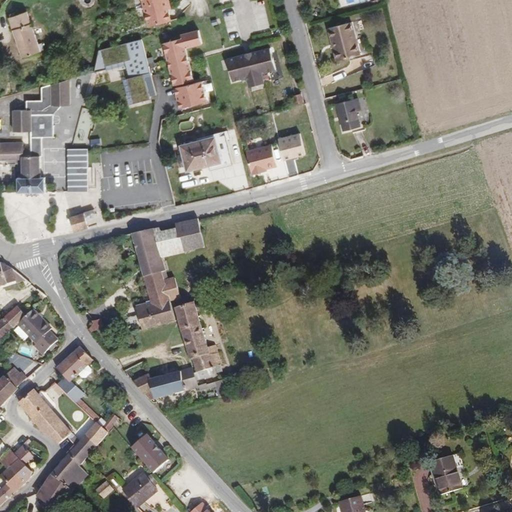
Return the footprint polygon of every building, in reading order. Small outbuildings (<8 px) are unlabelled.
[(173,21),(170,10),(167,0),(146,0),(153,26),(173,21)] [(15,19),(29,64),(47,57),(45,52),(49,51),(48,49),(45,50),(32,13),(15,19)] [(355,21),(331,26),(340,58),(363,53),(355,21)] [(197,86),(193,68),(189,69),(188,63),(192,62),(190,54),(206,49),(203,36),(186,41),(186,44),(168,49),(178,91),(197,86)] [(154,102),(160,101),(147,43),(103,55),(100,70),(99,77),(99,78),(110,75),(109,71),(129,66),(138,82),(144,107),(154,105),(154,102)] [(250,61),(231,66),(237,88),(250,84),(253,93),(267,91),(265,80),(279,77),(274,56),(256,60),(257,62),(251,63),(250,61)] [(138,82),(135,82),(141,108),(144,107),(138,82)] [(74,109),(73,83),(49,90),(48,103),(34,104),(34,113),(21,114),(22,135),(38,135),(38,153),(29,154),(1,155),(1,164),(27,163),(28,181),(23,182),(23,197),(51,196),(50,181),(46,180),(45,160),(42,160),(42,155),(45,155),(44,141),(47,141),(57,140),(57,118),(57,109),(67,109),(74,109)] [(205,87),(179,94),(181,99),(180,99),(184,114),(211,108),(205,87)] [(359,113),(355,100),(340,105),(346,131),(362,127),(359,113)] [(303,102),(296,104),(299,112),(305,110),(303,102)] [(57,118),(67,109),(57,109),(57,118)] [(279,138),(285,160),(307,153),(302,132),(279,138)] [(232,164),(210,169),(211,173),(238,166),(231,136),(227,137),(232,164)] [(210,169),(232,164),(227,137),(182,149),(184,156),(187,168),(188,174),(210,169)] [(92,151),(72,151),(74,196),(75,195),(94,193),(92,151)] [(187,168),(184,156),(178,158),(181,169),(187,168)] [(90,219),(88,215),(87,215),(87,217),(75,220),(78,234),(92,231),(90,219)] [(207,254),(201,228),(180,232),(186,259),(207,254)] [(186,259),(180,232),(160,236),(166,264),(186,259)] [(166,264),(160,236),(138,240),(154,308),(150,309),(148,305),(139,307),(146,332),(176,324),(171,306),(174,305),(180,304),(175,285),(166,287),(164,279),(168,279),(166,264)] [(7,266),(0,268),(0,291),(21,284),(31,292),(36,286),(22,275),(7,266)] [(52,299),(47,295),(43,298),(47,303),(52,299)] [(38,312),(43,307),(35,300),(1,329),(11,339),(24,326),(38,312)] [(195,308),(177,313),(192,360),(195,359),(198,370),(201,378),(212,375),(211,372),(223,368),(220,355),(221,354),(220,350),(209,352),(195,308)] [(57,331),(38,312),(24,326),(43,346),(41,348),(49,357),(55,350),(55,351),(61,345),(64,341),(56,333),(57,331)] [(98,324),(100,327),(103,331),(109,328),(104,322),(98,324)] [(11,339),(1,329),(0,327),(0,350),(1,350),(11,339)] [(100,327),(94,332),(97,336),(103,331),(100,327)] [(72,381),(76,385),(86,376),(92,368),(98,361),(86,350),(63,372),(72,381)] [(92,368),(86,376),(91,380),(96,374),(96,372),(92,368)] [(227,400),(234,398),(229,381),(212,386),(209,380),(202,382),(201,378),(198,370),(157,381),(155,376),(140,384),(157,402),(211,387),(212,391),(224,389),(227,400)] [(0,425),(11,415),(7,410),(27,391),(25,389),(30,383),(24,376),(19,371),(0,388),(0,425)] [(24,376),(30,383),(33,380),(27,373),(24,376)] [(72,381),(65,387),(70,392),(76,385),(72,381)] [(70,392),(83,404),(90,398),(76,385),(70,392)] [(66,445),(73,439),(78,433),(42,391),(27,405),(50,435),(66,445)] [(109,430),(112,434),(123,419),(120,415),(109,430)] [(102,424),(90,439),(101,451),(113,435),(112,434),(109,430),(102,424)] [(152,438),(137,451),(159,477),(174,463),(152,438)] [(90,439),(59,476),(60,478),(81,493),(84,496),(90,488),(89,486),(95,478),(88,469),(101,451),(90,439)] [(29,464),(32,466),(40,459),(29,447),(20,456),(25,461),(29,464)] [(20,456),(17,453),(7,462),(15,470),(8,477),(22,492),(31,483),(18,468),(25,461),(20,456)] [(451,455),(429,461),(439,494),(461,488),(451,455)] [(29,464),(25,461),(18,468),(31,483),(36,478),(37,472),(32,466),(29,464)] [(138,471),(117,490),(133,509),(155,490),(138,471)] [(81,493),(60,478),(50,492),(51,493),(47,498),(51,501),(61,508),(63,509),(81,493)] [(364,511),(360,496),(339,502),(342,511),(364,511)] [(46,507),(52,511),(58,511),(61,508),(51,501),(46,507)]
